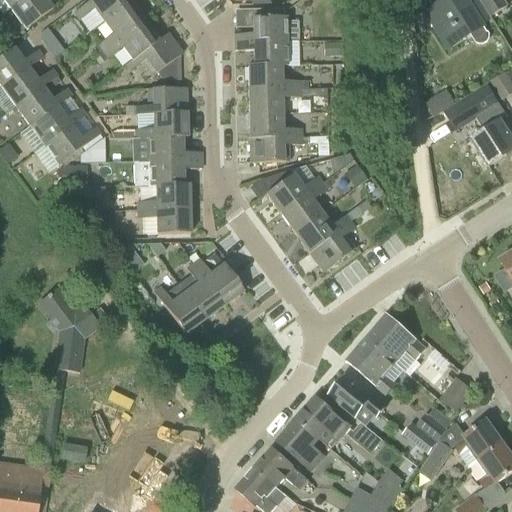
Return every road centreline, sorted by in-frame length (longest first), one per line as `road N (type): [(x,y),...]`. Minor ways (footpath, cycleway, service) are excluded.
road 1 (residential): [(321,333),(211,189),(205,40),(175,0)]
road 2 (residential): [(205,511),(219,476),(305,376),(321,333)]
road 3 (residential): [(432,257),(511,386)]
road 4 (residential): [(321,333),(432,257)]
